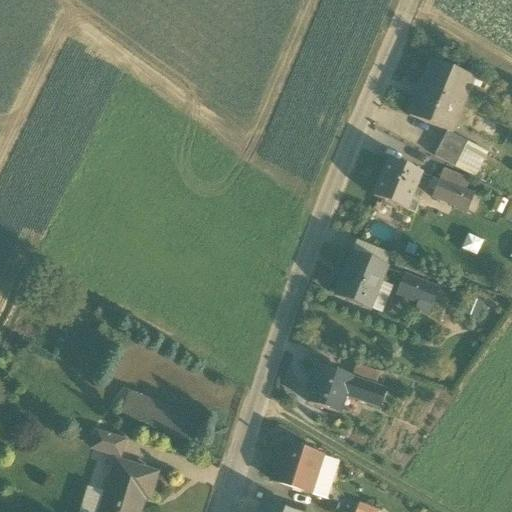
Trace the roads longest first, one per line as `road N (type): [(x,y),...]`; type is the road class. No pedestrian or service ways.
road 1 (residential): [(411,0),(306,261),(223,511)]
road 2 (track): [(445,511),(256,400)]
